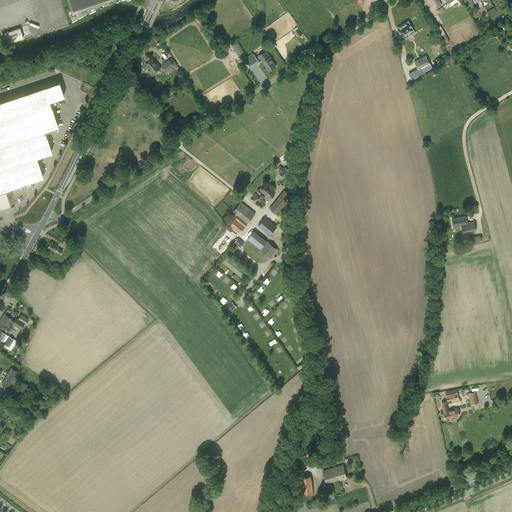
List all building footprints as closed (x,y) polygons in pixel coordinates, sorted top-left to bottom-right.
[(68,0),(72,10),(101,0),(68,0)] [(408,21),(397,28),(402,36),(403,36),(405,39),(408,36),(407,34),(410,31),(412,35),(415,33),(413,29),(408,21)] [(8,43),(23,38),(20,28),(4,33),(8,43)] [(269,71),(276,66),(266,51),(259,55),(269,71)] [(249,67),(258,61),(254,54),(245,59),(249,67)] [(422,69),(431,64),(425,55),(417,60),(422,69)] [(145,64),(150,70),(148,72),(152,76),(160,68),(152,58),(145,64)] [(162,66),(167,72),(174,65),(175,67),(177,65),(175,63),(176,63),(171,58),(170,59),(169,59),(162,66)] [(0,191),(43,177),(37,157),(52,151),(45,131),(58,127),(49,100),(64,96),(59,81),(0,100),(0,191)] [(270,199),(274,194),(272,192),(273,190),(265,184),(260,190),(267,195),(266,196),(270,199)] [(276,213),(283,204),(286,201),(285,199),(289,194),(284,190),(270,208),(276,213)] [(255,213),(244,204),(241,202),(234,212),(238,215),(230,225),(240,233),(255,213)] [(467,223),(466,216),(452,219),(453,226),(454,229),(460,228),(459,225),(462,224),(463,233),(476,230),(474,221),(467,223)] [(270,235),(277,227),(265,217),(258,225),(270,235)] [(261,249),(267,241),(254,231),(247,239),(261,249)] [(473,243),(482,242),(480,235),(471,237),(473,243)] [(69,247),(73,242),(65,237),(62,243),(69,247)] [(234,243),(240,248),(245,243),(239,237),(234,243)] [(260,249),(270,257),(277,249),(267,241),(261,249),(260,249)] [(61,255),(63,251),(57,247),(58,245),(51,242),(48,247),(61,255)] [(228,313),(237,306),(231,300),(223,308),(228,313)] [(12,321),(13,322),(15,320),(13,319),(5,314),(0,321),(0,325),(6,329),(9,325),(10,325),(12,321)] [(21,329),(25,322),(21,320),(20,321),(16,318),(15,320),(13,322),(18,325),(17,326),(21,329)] [(5,343),(4,344),(8,346),(7,348),(10,350),(11,348),(12,348),(17,341),(9,336),(6,342),(5,343)] [(20,379),(16,377),(19,372),(11,367),(2,385),(9,389),(12,384),(16,386),(20,379)] [(25,396),(30,385),(22,382),(17,393),(25,396)] [(445,417),(445,419),(459,415),(457,408),(448,411),(447,404),(450,403),(450,400),(459,398),(456,389),(446,392),(448,401),(449,402),(446,402),(442,403),(444,413),(440,414),(441,418),(445,417)] [(478,403),(475,392),(468,393),(471,405),(478,403)] [(323,471),(327,483),(339,480),(340,481),(347,478),(343,465),(323,471)] [(313,494),(311,475),(298,477),(300,495),(313,494)]
